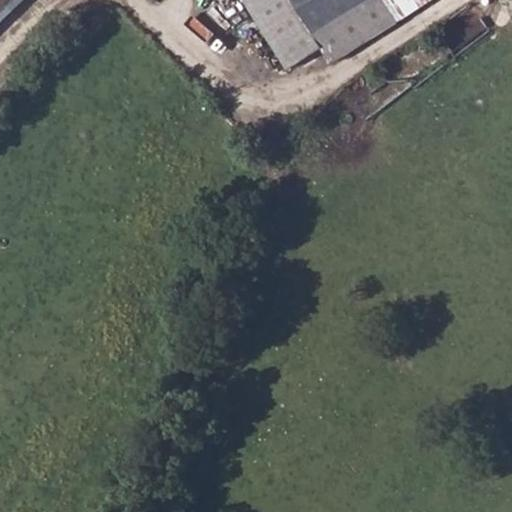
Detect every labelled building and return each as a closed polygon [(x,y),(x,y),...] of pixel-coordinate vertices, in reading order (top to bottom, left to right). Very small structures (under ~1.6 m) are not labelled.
[(231,0),(239,13),(257,0),(231,0)] [(282,0),(257,0),(239,13),(278,78),(313,55),(305,40),(282,0)] [(282,0),(305,40),(370,3),(368,0),(282,0)] [(432,0),(376,0),(370,3),(387,30),(434,2),(432,0)] [(370,3),(305,40),(313,55),(321,71),(387,30),(370,3)] [(454,50),(489,29),(474,4),(438,25),(454,50)]
